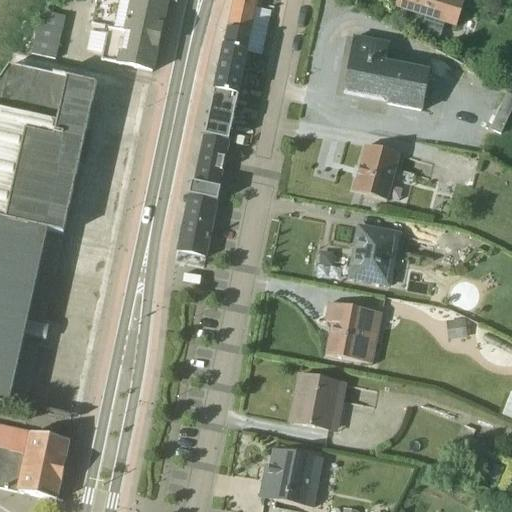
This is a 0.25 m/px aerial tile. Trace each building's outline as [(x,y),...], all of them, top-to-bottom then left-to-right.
[(114,67),(150,75),(165,5),(141,0),(96,0),(90,29),(106,33),(100,63),(114,67)] [(233,0),(226,33),(248,38),(255,0),(233,0)] [(396,0),(393,9),(414,16),(412,23),(414,23),(411,32),(438,41),(443,27),(454,31),(463,2),(458,0),(396,0)] [(30,57),(54,63),(63,20),(44,15),(43,18),(41,17),(40,23),(38,23),(38,26),(37,26),(30,57)] [(101,55),(104,35),(90,33),(87,53),(101,55)] [(226,33),(213,96),(235,100),(248,38),(226,33)] [(387,48),(352,41),(348,62),(352,63),(346,95),(385,103),(384,110),(420,116),(428,74),(384,65),(387,48)] [(0,407),(5,408),(47,235),(60,238),(93,89),(7,71),(0,81),(0,407)] [(213,96),(204,139),(226,144),(235,100),(213,96)] [(216,192),(226,144),(204,139),(194,188),(216,192)] [(398,159),(364,150),(352,196),(385,205),(398,159)] [(202,262),(216,192),(194,188),(180,257),(202,262)] [(398,239),(357,231),(347,282),(389,290),(398,239)] [(380,318),(327,307),(323,325),(330,327),(324,360),(371,369),(380,318)] [(456,323),(444,325),(447,344),(466,341),(463,323),(456,323)] [(344,389),(297,381),(288,427),(336,436),(344,389)] [(511,397),(509,396),(500,419),(511,423),(511,397)] [(463,429),(456,445),(467,450),(474,434),(463,429)] [(0,430),(0,492),(55,505),(67,445),(29,439),(29,436),(0,430)] [(261,484),(258,501),(311,511),(321,465),(271,455),(265,484),(261,484)] [(492,467),(486,481),(497,485),(502,471),(492,467)]
